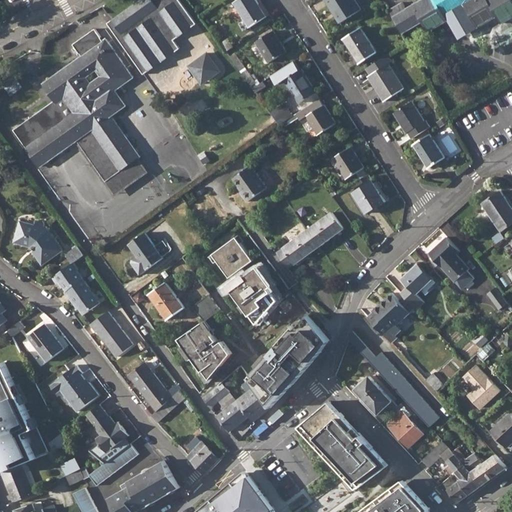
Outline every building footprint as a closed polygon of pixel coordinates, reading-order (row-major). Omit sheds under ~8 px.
[(139,0),(108,23),(144,74),(181,48),(175,39),(197,23),(180,0),(145,0),(142,3),(139,0)] [(237,4),(244,15),(251,26),(266,16),(257,2),(259,1),(257,0),(238,0),(235,2),(237,4)] [(354,0),(325,0),(340,24),(361,10),(354,0)] [(511,0),(421,0),(406,9),(403,4),(390,11),(403,34),(423,22),(429,31),(448,20),(444,14),(464,3),(479,27),(498,15),(502,23),(511,16),(511,0)] [(251,26),(244,15),(237,19),(244,30),(251,26)] [(361,28),(344,39),(352,52),(354,51),(362,63),(378,52),(361,28)] [(55,100),(15,128),(19,134),(21,137),(42,165),(76,141),(78,140),(106,179),(138,157),(140,155),(113,116),(127,105),(116,90),(133,77),(120,57),(107,39),(104,41),(95,29),(74,44),(83,56),(44,83),(55,100)] [(274,31),(256,41),(269,62),(287,51),(274,31)] [(232,43),(225,48),(227,51),(235,46),(232,43)] [(235,52),(230,56),(238,68),(242,73),(247,69),(235,52)] [(208,53),(199,59),(212,77),(220,71),(208,53)] [(212,77),(199,59),(190,65),(203,84),(212,77)] [(389,63),(370,75),(377,87),(376,88),(385,102),(405,88),(403,84),(399,80),(389,63)] [(247,69),(242,73),(251,86),(252,85),(257,82),(248,69),(247,69)] [(302,69),(285,80),(299,102),(316,91),(302,69)] [(17,79),(7,86),(13,94),(23,87),(17,79)] [(14,120),(44,98),(35,86),(5,107),(14,120)] [(412,102),(394,114),(407,133),(408,132),(412,138),(431,127),(427,120),(425,121),(412,102)] [(283,104),(271,112),(280,124),(291,117),(283,104)] [(325,105),(307,116),(319,134),(337,123),(325,105)] [(445,117),(440,121),(443,126),(448,122),(445,117)] [(426,133),(417,139),(419,141),(428,135),(426,133)] [(431,135),(415,146),(430,167),(446,157),(431,135)] [(78,140),(76,141),(104,181),(106,179),(78,140)] [(352,146),(334,157),(347,178),(365,167),(352,146)] [(106,179),(104,181),(113,194),(115,196),(149,172),(138,157),(106,179)] [(251,164),(233,177),(236,181),(242,189),(241,190),(248,200),(267,187),(251,164)] [(373,180),(355,192),(368,212),(386,200),(380,190),(373,180)] [(511,204),(502,190),(484,202),(501,228),(503,231),(511,224),(511,204)] [(333,211),(308,229),(320,246),(345,228),(333,211)] [(20,222),(15,239),(29,243),(31,246),(32,248),(34,247),(37,245),(39,248),(36,250),(35,251),(36,252),(44,264),(64,250),(43,221),(37,222),(36,224),(20,221),(20,222)] [(308,229),(278,252),(288,266),(294,262),(296,264),(320,246),(308,229)] [(147,232),(130,244),(148,268),(164,256),(159,250),(163,247),(161,243),(157,246),(147,232)] [(493,238),(497,244),(504,239),(500,232),(493,238)] [(255,260),(238,237),(214,254),(232,277),(255,260)] [(448,237),(431,253),(436,259),(456,281),(463,288),(475,278),(468,270),(470,268),(455,252),(458,248),(448,237)] [(79,245),(66,254),(72,263),(74,262),(85,253),(79,245)] [(72,263),(53,277),(59,284),(61,282),(67,291),(84,278),(78,270),(80,269),(74,262),(72,263)] [(409,286),(402,293),(404,296),(416,308),(417,309),(424,303),(417,294),(421,289),(425,294),(428,291),(428,290),(425,287),(433,278),(419,263),(403,279),(409,286)] [(264,319),(283,297),(275,286),(278,284),(269,272),(267,273),(261,266),(248,275),(250,278),(240,286),(237,289),(234,286),(230,289),(241,304),(244,302),(250,310),(254,306),(264,319)] [(67,291),(66,292),(71,298),(73,297),(86,314),(102,302),(84,278),(67,291)] [(433,278),(425,287),(428,290),(436,282),(433,278)] [(167,281),(151,293),(169,319),(186,307),(167,281)] [(498,288),(497,287),(488,293),(500,309),(509,303),(502,295),(498,288)] [(375,312),(369,317),(393,343),(399,337),(392,330),(416,308),(404,296),(399,300),(392,293),(374,310),(375,312)] [(209,294),(193,306),(204,320),(220,308),(209,294)] [(0,299),(0,326),(8,320),(3,313),(7,310),(3,303),(0,299)] [(109,311),(91,324),(97,332),(98,332),(116,357),(134,345),(109,311)] [(270,354),(251,377),(256,385),(263,394),(272,407),(298,378),(322,351),(329,338),(312,315),(305,323),(301,319),(278,346),(279,346),(271,355),(270,354)] [(204,320),(180,338),(203,370),(204,369),(211,378),(232,352),(223,339),(220,342),(204,320)] [(21,321),(9,330),(14,338),(15,337),(26,327),(21,321)] [(46,324),(30,337),(48,361),(65,348),(46,324)] [(482,333),(474,341),(479,347),(488,339),(482,333)] [(486,345),(477,353),(483,360),(492,352),(486,345)] [(381,354),(371,364),(432,428),(442,418),(381,354)] [(62,377),(78,364),(75,359),(58,372),(62,377)] [(24,463),(28,462),(29,462),(32,460),(38,458),(5,362),(0,363),(0,465),(3,473),(24,463)] [(147,362),(131,375),(152,403),(169,391),(147,362)] [(504,390),(480,364),(465,377),(476,389),(470,394),(483,409),(504,390)] [(78,365),(52,386),(57,394),(63,389),(73,402),(72,403),(79,412),(100,396),(90,383),(89,384),(82,374),(84,372),(78,365)] [(434,374),(427,380),(434,387),(440,381),(434,374)] [(356,389),(380,414),(393,400),(370,376),(356,389)] [(223,381),(219,385),(226,395),(231,390),(223,381)] [(440,381),(434,387),(437,390),(444,384),(440,381)] [(219,385),(204,397),(210,405),(214,405),(226,395),(219,385)] [(243,396),(232,404),(243,419),(249,414),(253,420),(263,412),(255,403),(263,394),(256,385),(243,396)] [(184,389),(180,392),(186,399),(190,396),(184,389)] [(180,392),(153,416),(159,423),(186,399),(180,392)] [(263,394),(255,403),(263,412),(264,411),(265,412),(272,407),(263,394)] [(331,400),(300,426),(358,488),(389,464),(347,420),(348,419),(331,400)] [(393,400),(380,414),(385,420),(393,412),(399,406),(393,400)] [(399,406),(393,412),(396,416),(388,424),(411,448),(425,433),(403,410),(406,407),(403,403),(399,406)] [(232,404),(218,416),(230,431),(239,424),(239,422),(243,419),(232,404)] [(101,405),(88,415),(92,419),(97,426),(96,427),(102,435),(97,439),(102,445),(92,452),(107,463),(109,461),(114,457),(120,453),(127,448),(132,444),(127,438),(130,435),(128,433),(124,427),(120,421),(117,423),(116,422),(111,415),(110,416),(101,405)] [(511,413),(493,430),(509,447),(511,444),(511,413)] [(58,437),(51,442),(55,451),(63,447),(67,446),(61,435),(58,437)] [(189,455),(188,456),(204,470),(209,475),(222,460),(196,436),(187,446),(193,451),(189,455)] [(489,446),(480,436),(477,439),(479,446),(484,451),(489,446)] [(444,440),(423,460),(430,467),(442,456),(451,448),(444,440)] [(132,444),(127,448),(135,458),(140,454),(132,444)] [(127,448),(120,453),(129,463),(135,458),(127,448)] [(451,448),(442,456),(450,465),(446,470),(451,476),(454,474),(456,472),(462,479),(459,480),(455,476),(445,484),(457,502),(469,495),(482,484),(477,477),(458,456),(454,452),(451,448)] [(458,448),(454,452),(458,456),(462,452),(458,448)] [(462,452),(458,456),(477,477),(482,484),(507,468),(508,466),(506,465),(497,455),(484,464),(476,452),(467,458),(462,452)] [(120,453),(114,457),(122,468),(129,463),(120,453)] [(114,457),(109,461),(117,472),(122,468),(114,457)] [(74,458),(62,465),(67,475),(80,469),(74,458)] [(127,486),(124,487),(110,495),(120,511),(138,511),(137,509),(145,504),(146,505),(181,485),(168,463),(165,459),(125,482),(127,486)] [(107,463),(103,466),(111,476),(117,472),(109,461),(107,463)] [(24,463),(3,473),(14,501),(27,496),(36,492),(26,468),(30,466),(29,462),(28,462),(24,463)] [(30,466),(26,468),(36,492),(40,490),(30,466)] [(103,466),(97,471),(104,480),(111,476),(103,466)] [(80,469),(67,475),(71,483),(72,485),(86,478),(81,469),(80,469)] [(271,511),(277,508),(248,470),(197,511),(271,511)] [(91,475),(90,475),(94,481),(95,482),(97,485),(104,480),(97,471),(91,475)] [(456,472),(454,474),(455,476),(459,480),(462,479),(456,472)] [(403,479),(358,511),(428,511),(429,506),(403,479)] [(77,497),(78,498),(90,492),(86,486),(78,490),(81,495),(77,497)] [(90,492),(78,498),(81,505),(93,499),(90,492)] [(93,499),(81,505),(82,506),(85,511),(97,506),(93,499)] [(43,502),(32,506),(34,511),(44,507),(45,507),(43,502)]
